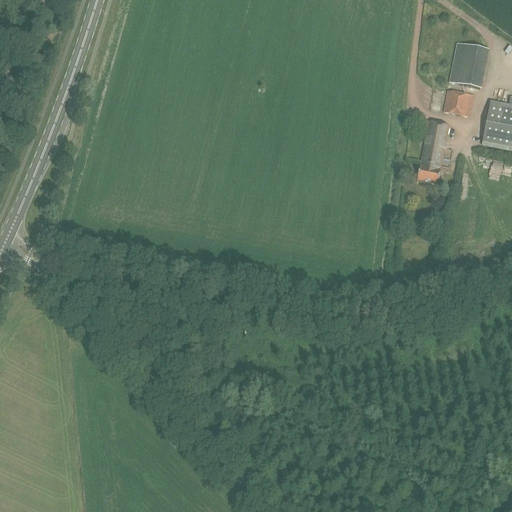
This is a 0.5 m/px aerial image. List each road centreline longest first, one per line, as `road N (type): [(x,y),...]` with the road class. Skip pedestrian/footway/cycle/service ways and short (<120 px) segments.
road 1 (unclassified): [(266,511),(8,242)]
road 2 (secondary): [(8,242),(98,0)]
